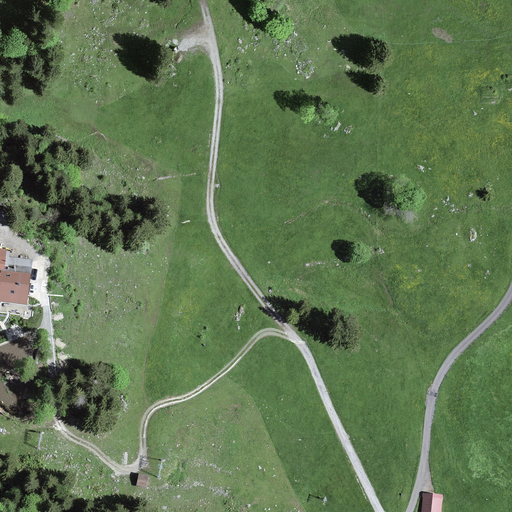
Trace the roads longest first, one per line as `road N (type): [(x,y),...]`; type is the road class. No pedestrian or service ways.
road 1 (track): [(201,0),(217,100),(210,221),(240,275),(293,337)]
road 2 (track): [(62,427),(130,470),(142,461),(146,417),(159,405),(228,368),(260,335),(293,337)]
road 3 (unclassified): [(511,288),(433,388),(409,511)]
road 4 (track): [(293,337),(379,511)]
